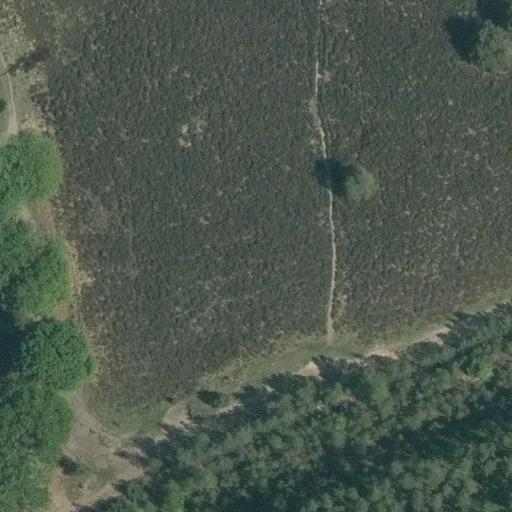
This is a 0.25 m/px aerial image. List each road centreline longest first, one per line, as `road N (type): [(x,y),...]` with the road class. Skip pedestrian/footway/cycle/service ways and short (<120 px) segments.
road 1 (track): [(511,311),(389,364),(326,376),(187,440),(74,511)]
road 2 (track): [(54,511),(31,355),(35,293),(17,200)]
road 3 (track): [(17,200),(0,58)]
